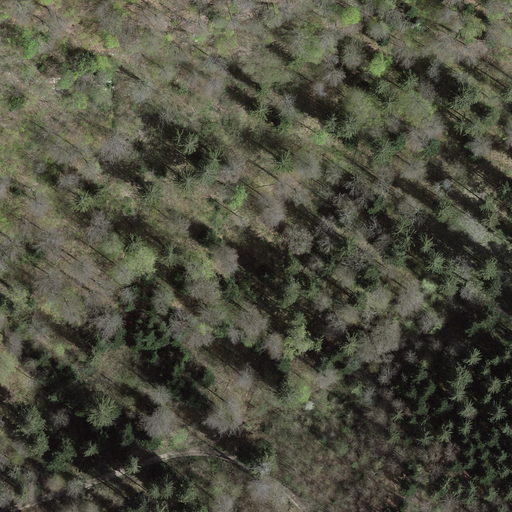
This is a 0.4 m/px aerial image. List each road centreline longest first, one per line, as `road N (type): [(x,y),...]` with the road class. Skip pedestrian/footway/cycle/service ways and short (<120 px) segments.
road 1 (track): [(185,449),(2,511)]
road 2 (track): [(304,511),(247,460),(185,449)]
